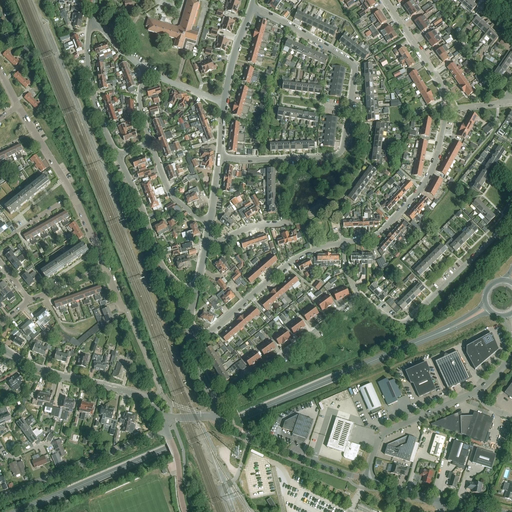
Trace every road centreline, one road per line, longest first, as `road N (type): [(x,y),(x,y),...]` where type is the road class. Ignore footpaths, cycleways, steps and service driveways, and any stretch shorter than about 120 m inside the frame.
road 1 (secondary): [(240,417),(452,327)]
road 2 (residential): [(359,299),(405,323),(511,217)]
road 3 (residential): [(343,243),(380,233),(424,184),(447,109)]
road 4 (residential): [(189,331),(216,326),(307,252),(343,243)]
road 5 (residential): [(213,401),(359,299)]
road 6 (residential): [(219,157),(336,157),(349,109)]
road 7 (tertiary): [(364,480),(212,417)]
road 8 (residential): [(196,291),(178,286),(159,264),(116,156)]
road 9 (residential): [(349,109),(352,63),(250,9)]
road 10 (secondary): [(23,511),(168,448)]
road 11 (tertiary): [(364,480),(383,434),(476,392)]
road 12 (residential): [(116,156),(87,74),(90,20)]
road 13 (tertiary): [(130,392),(34,370),(0,347)]
road 14 (tertiary): [(500,511),(364,480)]
road 15 (residential): [(447,109),(438,80),(385,0)]
road 16 (residential): [(0,498),(115,449)]
